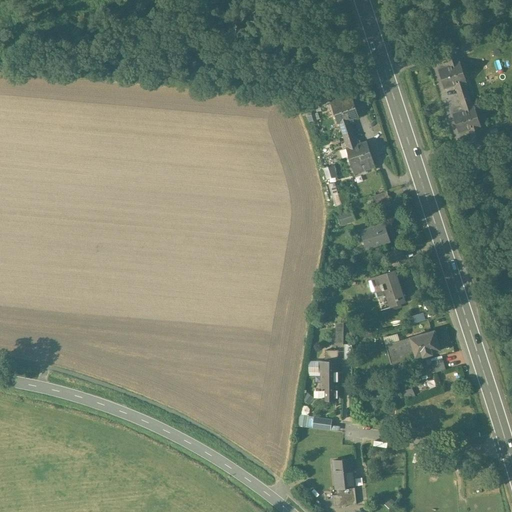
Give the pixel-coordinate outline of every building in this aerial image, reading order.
[(471,43),(461,46),(463,52),(473,49),(471,43)] [(458,63),(456,55),(446,58),(448,66),(438,69),(445,89),(455,86),(459,98),(469,95),(465,83),(466,82),(460,62),(458,63)] [(350,91),(329,98),(338,124),(339,124),(343,136),(353,133),(349,120),(359,117),(350,91)] [(473,107),(469,95),(459,98),(463,111),(453,114),(459,134),(469,130),(472,138),(482,135),(479,127),(481,127),(474,107),(473,107)] [(367,142),(357,145),(353,133),(343,136),(347,148),(346,149),(354,174),(375,168),(367,142)] [(336,165),(326,167),(328,179),(338,177),(336,165)] [(336,206),(342,204),(337,182),(330,184),(336,206)] [(386,192),(372,197),(376,210),(390,205),(386,192)] [(352,211),(337,216),(340,224),(355,219),(352,211)] [(390,222),(361,231),(366,248),(390,240),(388,233),(393,232),(390,222)] [(402,249),(389,253),(393,267),(406,263),(402,249)] [(395,270),(370,278),(376,298),(378,299),(386,296),(390,308),(406,302),(401,289),(398,281),(399,281),(395,270)] [(412,315),(414,323),(427,321),(426,313),(412,315)] [(344,323),(336,323),(335,343),(343,343),(344,323)] [(435,331),(386,345),(391,364),(422,355),(422,357),(432,355),(431,353),(440,350),(435,331)] [(338,351),(325,351),(325,361),(337,361),(337,362),(338,362),(338,351)] [(443,358),(432,361),(435,373),(446,370),(443,358)] [(325,361),(320,361),(320,373),(322,373),(321,372),(337,372),(337,362),(337,361),(325,361)] [(337,372),(321,372),(322,373),(322,389),(321,389),(337,389),(338,389),(337,389),(337,372),(338,372),(337,372)] [(337,389),(321,389),(321,400),(337,400),(337,389)] [(309,415),(301,415),(300,425),(308,425),(309,415)] [(332,419),(314,417),(313,428),(331,431),(332,419)] [(352,460),(333,461),(336,488),(354,486),(352,460)] [(354,486),(336,488),(337,495),(355,494),(354,486)] [(337,495),(332,495),(333,506),(356,504),(355,494),(337,495)] [(383,501),(389,507),(395,501),(389,495),(383,501)]
